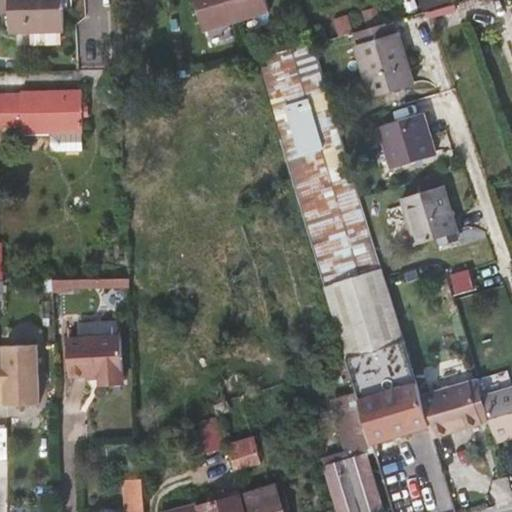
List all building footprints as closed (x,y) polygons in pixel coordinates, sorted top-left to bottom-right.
[(36,32),(66,31),(64,0),(10,0),(12,33),(36,32)] [(200,0),(208,30),(273,12),(270,0),(200,0)] [(66,45),(66,31),(36,32),(36,46),(66,45)] [(362,43),(377,95),(419,83),(404,32),(362,43)] [(315,53),(270,59),(277,105),(309,101),(307,89),(320,87),(315,53)] [(73,108),(73,91),(32,92),(12,93),(12,95),(0,95),(0,127),(12,127),(13,136),(41,136),(41,148),(47,153),(74,152),(73,135),(74,135),(74,119),(73,108)] [(386,124),(398,164),(438,153),(426,111),(386,124)] [(385,268),(356,173),(298,190),(327,285),(385,268)] [(407,196),(420,244),(460,232),(446,184),(407,196)] [(394,435),(431,424),(423,398),(423,397),(388,281),(386,275),(385,268),(327,285),(360,393),(377,452),(379,457),(394,452),(397,446),(394,435)] [(450,281),(456,300),(478,292),(471,274),(450,281)] [(55,279),(56,292),(72,291),(72,279),(55,279)] [(68,337),(70,374),(101,372),(102,380),(123,379),(122,334),(121,319),(80,321),(81,336),(68,337)] [(4,350),(0,350),(0,400),(6,400),(6,405),(38,405),(37,345),(4,345),(4,350)] [(486,399),(481,381),(472,384),(484,424),(493,421),(490,411),(486,399)] [(484,424),(472,384),(423,398),(431,424),(436,438),(484,424)] [(493,421),(499,439),(511,435),(511,390),(486,399),(490,411),(493,421)] [(386,511),(369,455),(377,452),(360,393),(342,398),(344,407),(349,405),(352,419),(337,423),(347,456),(335,460),(337,466),(330,467),(342,511),(386,511)] [(228,410),(224,398),(213,401),(216,413),(228,410)] [(255,436),(226,444),(233,468),(262,460),(255,436)] [(248,490),(254,511),(287,511),(278,483),(248,490)] [(134,511),(145,511),(144,492),(133,493),(134,511)] [(244,511),(241,494),(199,506),(198,502),(162,511),(244,511)]
